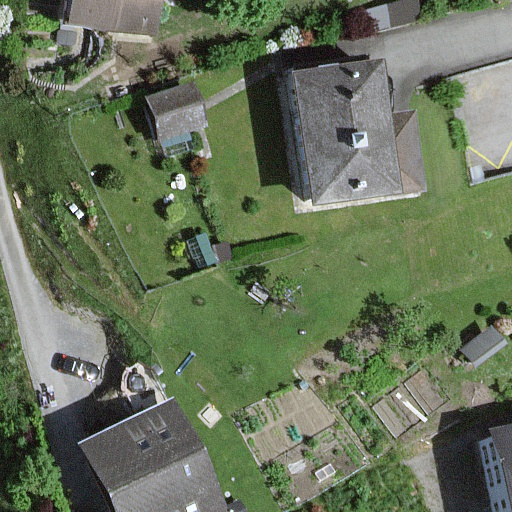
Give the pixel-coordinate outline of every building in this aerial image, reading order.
[(58,0),(56,28),(149,36),(152,0),(58,0)] [(364,70),(279,81),(297,211),(415,195),(404,116),(371,121),(364,70)] [(166,129),(210,117),(198,75),(154,88),(166,129)] [(215,511),(166,407),(66,455),(93,511),(215,511)] [(511,511),(511,433),(474,441),(487,511),(511,511)]
